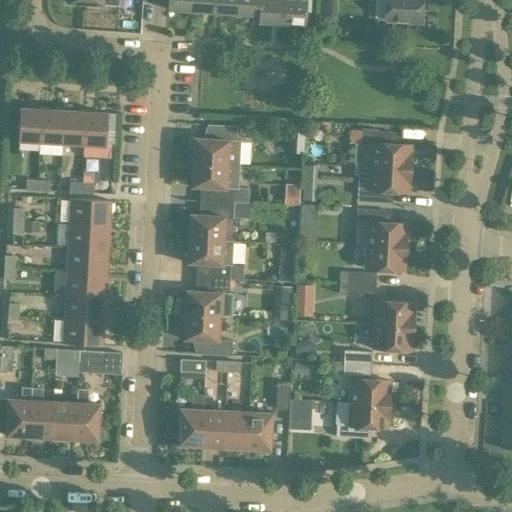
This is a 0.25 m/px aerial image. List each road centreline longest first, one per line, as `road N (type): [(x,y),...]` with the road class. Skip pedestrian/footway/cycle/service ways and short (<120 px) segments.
road 1 (residential): [(139,492),(160,67),(153,45),(44,34),(33,0)]
road 2 (residential): [(467,246),(451,479)]
road 3 (residential): [(469,213),(505,109),(495,0)]
road 4 (residential): [(484,0),(466,161),(469,213)]
road 5 (residential): [(451,479),(290,499)]
road 6 (residential): [(290,499),(139,492)]
road 7 (residential): [(0,483),(139,492)]
